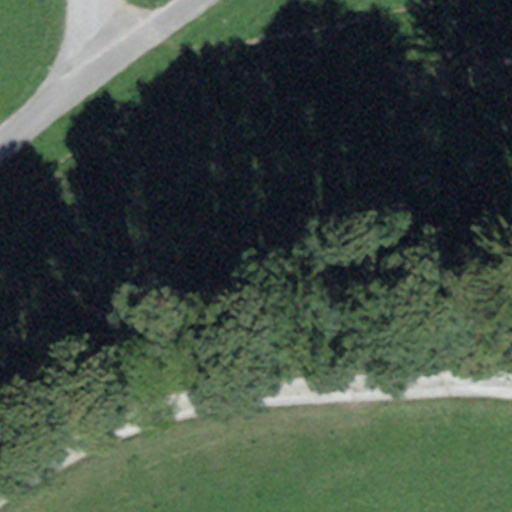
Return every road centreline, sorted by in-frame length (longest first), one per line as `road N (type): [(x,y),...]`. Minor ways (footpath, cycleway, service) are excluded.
road 1 (track): [(511,394),(359,388),(207,410),(87,456),(0,511)]
road 2 (unclassified): [(0,139),(178,0)]
